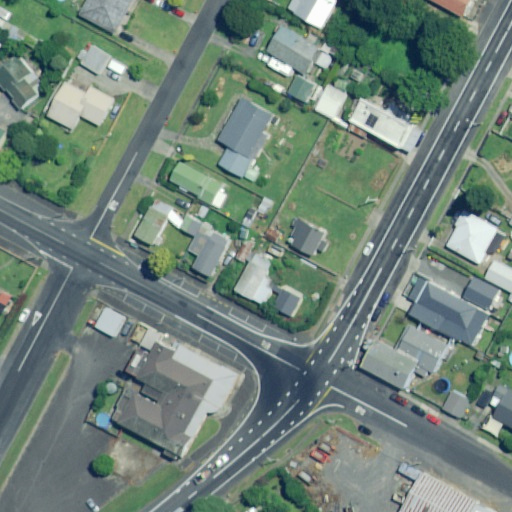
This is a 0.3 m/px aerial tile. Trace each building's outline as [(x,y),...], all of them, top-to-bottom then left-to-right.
[(138,0),(92,0),(83,17),(118,36),(138,0)] [(343,0),(297,0),(292,11),(326,31),(343,0)] [(465,0),(416,0),(455,20),(465,0)] [(31,37),(17,27),(8,40),(22,50),(31,37)] [(325,50),(287,27),(271,53),(309,77),(317,64),(329,71),(340,53),(328,46),(325,50)] [(84,52),(80,60),(85,63),(84,66),(102,76),(112,58),(94,48),(90,55),(84,52)] [(49,90),(21,56),(0,73),(0,82),(24,111),(49,90)] [(318,86),(300,77),(291,95),(309,104),(318,86)] [(91,96),(68,84),(51,118),(77,131),(84,117),(104,127),(118,101),(95,89),(91,96)] [(350,96),(332,87),(326,100),(343,109),(350,96)] [(260,175),(252,171),(270,137),(266,135),(276,116),(245,99),(222,143),(232,148),(222,167),(255,184),(260,175)] [(395,116),(366,100),(354,123),(414,155),(426,133),(416,127),(420,119),(399,108),(395,116)] [(0,150),(9,134),(0,129),(0,150)] [(308,158),(293,149),(284,166),(298,174),(308,158)] [(183,165),(174,182),(206,200),(205,201),(214,207),(225,188),(183,165)] [(246,185),(240,194),(250,200),(255,191),(246,185)] [(267,199),(259,213),(266,217),(275,204),(267,199)] [(190,217),(187,222),(174,211),(159,203),(139,237),(157,247),(171,220),(183,230),(199,239),(191,253),(201,258),(195,269),(214,279),(235,242),(190,217)] [(509,235),(470,213),(450,247),(483,266),(495,245),(501,249),(509,235)] [(320,251),(326,255),(331,245),(325,242),(328,235),(303,221),(291,245),(316,258),(320,251)] [(285,234),(273,228),(267,239),(280,245),(285,234)] [(302,257),(281,246),(276,256),(297,268),(302,257)] [(268,308),(280,286),(268,280),(276,265),(260,256),(240,293),(268,308)] [(511,270),(497,262),(488,280),(511,292),(511,270)] [(502,292),(477,279),(466,299),(492,312),(502,292)] [(492,316),(432,284),(414,317),(474,349),(492,316)] [(127,320),(109,310),(99,329),(117,339),(127,320)] [(366,343),(352,371),(397,394),(411,365),(366,343)] [(212,384),(139,346),(121,380),(150,395),(142,410),(114,395),(100,422),(172,460),(212,384)] [(500,438),(507,425),(511,427),(511,392),(503,387),(492,406),(502,411),(498,419),(494,417),(486,431),(500,438)] [(473,402),(455,393),(445,410),(463,420),(473,402)] [(485,511),(486,510),(406,470),(384,511),(485,511)]
